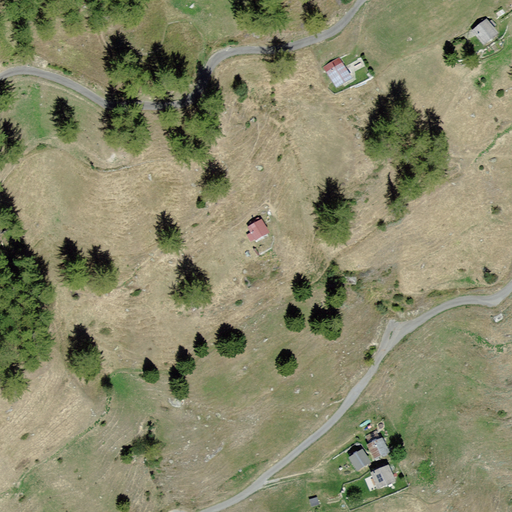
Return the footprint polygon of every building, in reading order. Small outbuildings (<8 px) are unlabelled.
[(486,17),(470,30),(485,48),(501,36),(486,17)] [(339,59),(321,69),(334,92),(352,81),(339,59)] [(263,220),(247,228),(255,243),(270,234),(263,220)] [(382,441),(367,448),(374,462),(389,455),(382,441)] [(362,452),(348,461),(356,473),(370,465),(362,452)] [(392,468),(372,476),(379,493),(399,486),(392,468)]
